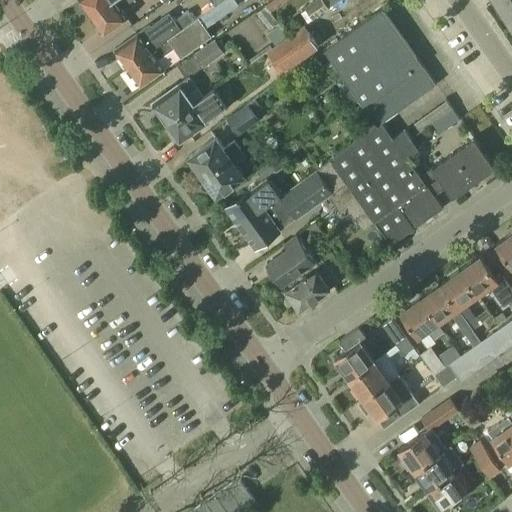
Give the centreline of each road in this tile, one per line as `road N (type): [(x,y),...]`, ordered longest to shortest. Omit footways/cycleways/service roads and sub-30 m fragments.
road 1 (residential): [(265,368),(2,0)]
road 2 (residential): [(265,368),(511,191)]
road 3 (residential): [(366,511),(265,368)]
